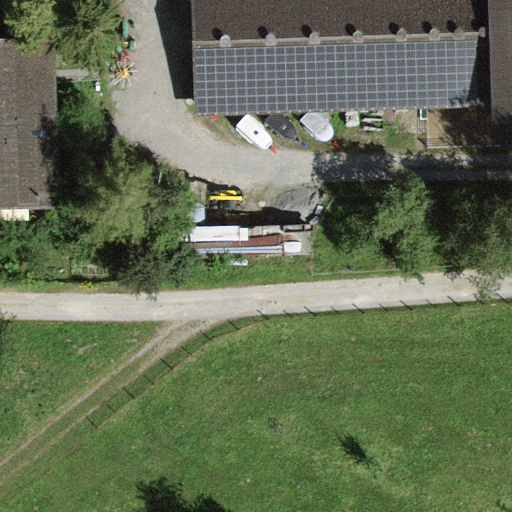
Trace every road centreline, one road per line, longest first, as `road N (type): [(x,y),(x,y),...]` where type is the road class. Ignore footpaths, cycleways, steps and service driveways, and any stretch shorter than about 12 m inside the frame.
road 1 (track): [(511,268),(118,292),(0,291)]
road 2 (unknown): [(511,163),(292,159),(218,149),(191,120),(174,0)]
